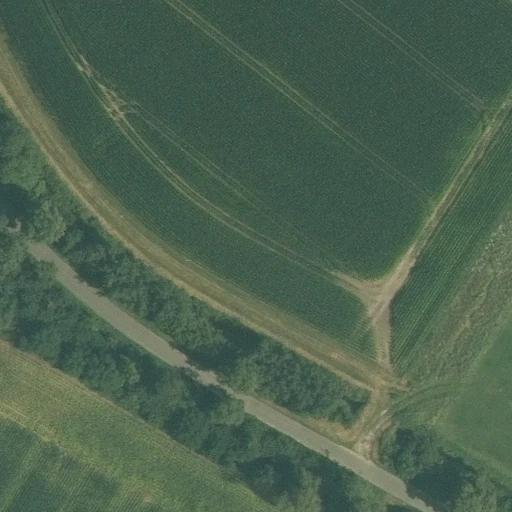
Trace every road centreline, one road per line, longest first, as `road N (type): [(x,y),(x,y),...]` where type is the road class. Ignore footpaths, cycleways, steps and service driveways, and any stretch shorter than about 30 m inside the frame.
road 1 (unclassified): [(439,511),(119,320),(0,204)]
road 2 (track): [(350,463),(380,416),(414,402),(435,378),(511,256)]
